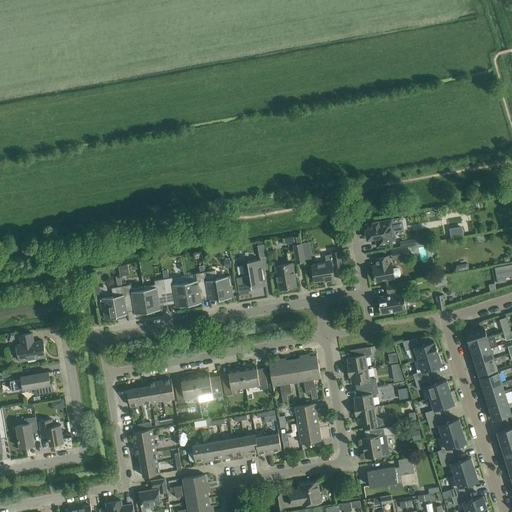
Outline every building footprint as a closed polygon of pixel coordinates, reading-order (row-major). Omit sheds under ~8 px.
[(392,220),(389,221),(379,223),(378,221),(373,222),(373,224),(365,225),(368,239),(376,237),(378,246),(392,244),(391,240),(395,239),(392,220)] [(450,238),(464,235),(461,224),(447,228),(450,238)] [(413,239),(414,245),(424,244),(423,237),(413,239)] [(301,243),(293,245),(296,263),(304,262),(301,243)] [(265,244),(257,245),(260,257),(267,256),(265,244)] [(239,245),(231,247),(232,253),(240,252),(239,245)] [(407,247),(401,248),(392,249),(393,255),(408,253),(407,247)] [(335,267),(342,266),(340,251),(332,252),(332,254),(325,255),(326,262),(312,265),(315,282),(327,279),(327,281),(335,280),(333,270),(335,269),(335,267)] [(396,268),(393,268),(392,264),(390,264),(389,255),(375,258),(377,267),(373,268),(375,281),(395,278),(395,277),(398,277),(399,276),(400,274),(400,273),(400,271),(399,270),(398,268),(396,268)] [(231,258),(223,260),(224,267),(232,266),(231,258)] [(265,285),(261,259),(248,261),(250,275),(237,278),(239,292),(251,290),(251,287),(252,286),(252,288),(265,285)] [(297,286),(293,262),(275,265),(279,289),(297,286)] [(505,276),(511,274),(511,263),(494,266),(497,283),(506,281),(506,277),(505,276)] [(119,264),(119,274),(128,274),(127,264),(119,264)] [(232,297),(230,286),(231,286),(231,287),(232,287),(230,275),(227,276),(217,278),(215,270),(205,271),(209,297),(209,300),(220,298),(220,299),(232,297)] [(209,297),(205,271),(201,272),(196,273),(197,280),(185,282),(190,306),(199,305),(199,304),(197,304),(197,303),(202,302),(201,299),(209,297)] [(436,286),(446,284),(445,276),(434,278),(436,286)] [(190,306),(185,282),(174,284),(172,277),(163,279),(168,304),(176,303),(177,306),(181,306),(181,307),(180,307),(180,308),(190,306)] [(168,304),(163,279),(155,280),(155,284),(143,286),(148,311),(160,309),(160,306),(168,304)] [(406,309),(403,292),(403,290),(405,289),(404,282),(386,285),(388,292),(389,295),(378,297),(381,314),(406,309)] [(148,311),(143,286),(132,288),(131,284),(122,286),(126,311),(127,311),(135,310),(135,314),(148,311)] [(122,286),(118,286),(112,288),(113,296),(103,298),(102,297),(100,297),(102,309),(102,308),(103,307),(105,319),(117,317),(117,315),(127,314),(127,311),(126,311),(122,286)] [(445,309),(443,295),(437,296),(439,310),(445,309)] [(499,319),(504,332),(510,330),(506,317),(499,319)] [(465,329),(469,343),(488,338),(484,327),(473,330),(472,327),(465,329)] [(46,356),(43,340),(34,342),(32,333),(20,335),(21,344),(17,345),(20,361),(28,359),(28,362),(36,361),(36,358),(46,356)] [(419,346),(417,338),(403,341),(406,351),(410,349),(412,355),(417,353),(418,359),(419,359),(438,353),(435,341),(419,346)] [(491,348),(488,338),(469,343),(473,354),(491,348)] [(367,367),(366,358),(366,357),(372,353),(371,346),(350,350),(351,357),(348,357),(349,365),(347,365),(348,371),(367,367)] [(494,358),(491,348),(473,354),(476,364),(494,358)] [(442,365),(438,353),(419,359),(418,359),(414,361),(418,372),(413,374),(416,381),(429,377),(427,370),(442,365)] [(321,377),(317,355),(305,357),(310,389),(316,389),(314,378),(321,377)] [(310,389),(305,357),(293,359),(297,381),(304,380),(305,390),(310,389)] [(497,369),(494,358),(476,364),(479,375),(497,369)] [(297,381),(293,359),(281,361),(287,393),(292,393),(290,382),(297,381)] [(287,393),(281,361),(269,363),(273,385),(280,384),(282,394),(287,393)] [(268,388),(264,368),(264,372),(258,373),(257,365),(250,366),(249,365),(245,366),(244,368),(243,368),(246,387),(259,385),(260,389),(268,388)] [(246,387),(243,368),(241,368),(240,366),(236,367),(235,369),(228,370),(230,378),(223,379),(222,375),(225,395),(233,394),(232,390),(246,387)] [(376,379),(370,377),(369,377),(367,367),(348,371),(349,376),(351,376),(352,383),(355,382),(357,389),(377,386),(376,379)] [(51,384),(49,372),(22,376),(22,379),(10,381),(12,391),(36,387),(37,394),(53,391),(52,382),(51,382),(52,384),(51,384)] [(403,372),(396,374),(397,381),(403,380),(404,380),(403,372)] [(502,382),(498,372),(480,377),(484,388),(502,382)] [(223,396),(219,375),(220,380),(211,381),(209,373),(203,375),(202,373),(197,374),(197,376),(195,376),(199,395),(212,393),(213,397),(223,396)] [(199,395),(195,376),(194,376),(193,374),(188,375),(188,377),(181,378),(182,386),(176,387),(175,383),(174,383),(178,403),(186,402),(185,398),(199,395)] [(432,384),(429,377),(416,381),(418,389),(422,388),(426,400),(431,398),(450,392),(447,380),(432,384)] [(175,398),(171,379),(160,381),(163,400),(175,398)] [(163,400),(160,381),(148,383),(149,386),(152,402),(163,400)] [(505,393),(502,382),(484,388),(487,398),(505,393)] [(382,385),(383,401),(407,399),(405,383),(382,385)] [(149,386),(138,387),(141,404),(152,402),(149,386)] [(374,406),(372,397),(373,397),(378,392),(377,386),(357,389),(358,396),(355,397),(356,404),(354,404),(355,410),(374,406)] [(141,404),(138,387),(127,389),(130,406),(141,404)] [(454,403),(450,392),(431,398),(434,409),(425,412),(428,420),(441,416),(439,408),(454,403)] [(508,403),(505,393),(487,398),(490,409),(508,403)] [(317,416),(315,403),(295,406),(297,419),(317,416)] [(511,413),(508,403),(490,409),(493,419),(511,414),(511,418),(511,413)] [(383,418),(376,416),(374,406),(355,410),(356,415),(358,415),(359,422),(362,422),(363,429),(384,425),(383,418)] [(415,411),(409,412),(410,420),(417,419),(415,411)] [(34,445),(32,431),(38,430),(36,416),(24,418),(25,424),(17,425),(19,439),(18,439),(19,441),(20,448),(34,445)] [(319,428),(317,416),(297,419),(299,431),(319,428)] [(444,423),(441,416),(428,420),(430,428),(439,425),(443,436),(463,430),(459,418),(444,423)] [(62,433),(61,424),(54,426),(52,419),(39,421),(42,437),(49,436),(50,445),(64,442),(63,437),(71,435),(71,431),(62,433)] [(193,421),(194,428),(206,427),(205,419),(193,421)] [(419,421),(411,422),(412,430),(420,428),(419,421)] [(366,438),(362,438),(363,445),(364,451),(365,458),(389,454),(386,435),(398,433),(397,425),(365,430),(366,438)] [(511,427),(497,432),(501,443),(511,439),(511,427)] [(321,440),(319,428),(299,431),(302,443),(321,440)] [(154,440),(152,429),(133,432),(135,444),(154,440)] [(466,442),(463,430),(443,436),(438,437),(442,449),(437,451),(440,458),(453,454),(451,447),(466,442)] [(281,449),(279,433),(267,435),(270,453),(275,452),(275,450),(281,449)] [(258,450),(256,437),(256,434),(244,436),(247,454),(252,453),(252,451),(258,450)] [(267,435),(256,437),(258,450),(258,453),(265,452),(265,454),(270,453),(267,435)] [(247,454),(244,436),(233,438),(236,454),(242,453),(242,455),(247,454)] [(236,454),(233,438),(222,440),(225,458),(230,457),(230,455),(236,454)] [(504,453),(511,450),(511,439),(501,443),(504,453)] [(156,452),(154,440),(135,444),(137,455),(140,455),(140,454),(156,452)] [(225,458),(222,440),(210,442),(213,458),(219,457),(219,459),(225,458)] [(213,458),(210,442),(193,445),(196,461),(202,460),(202,462),(214,460),(213,458)] [(158,462),(156,452),(140,454),(140,455),(141,465),(158,462)] [(456,462),(453,454),(440,458),(442,466),(451,463),(455,474),(455,475),(475,469),(471,457),(456,462)] [(414,472),(413,466),(412,457),(398,459),(399,467),(395,467),(367,471),(370,486),(398,481),(397,475),(401,474),(401,475),(414,472)] [(160,473),(158,462),(141,465),(143,476),(160,473)] [(478,481),(475,469),(455,475),(455,474),(450,476),(454,488),(450,489),(452,497),(466,493),(463,485),(478,481)] [(207,486),(205,474),(183,478),(184,485),(174,487),(175,492),(207,486)] [(167,492),(166,485),(165,478),(151,481),(153,487),(160,486),(161,493),(167,492)] [(321,502),(317,482),(300,485),(300,489),(288,491),(291,505),(303,503),(303,505),(321,502)] [(209,498),(207,486),(175,492),(176,497),(186,495),(187,502),(209,498)] [(160,503),(158,488),(139,492),(142,511),(155,511),(154,504),(160,503)] [(468,500),(466,493),(452,497),(454,505),(459,503),(461,509),(465,508),(466,511),(471,511),(487,507),(483,495),(468,500)] [(393,502),(391,495),(380,496),(382,503),(382,504),(382,503),(392,502),(393,502)] [(198,511),(211,510),(209,498),(187,502),(188,509),(178,510),(178,511),(198,511)] [(133,511),(132,504),(122,506),(121,500),(106,503),(107,511),(133,511)] [(350,501),(343,503),(344,509),(344,510),(352,509),(350,501)]
